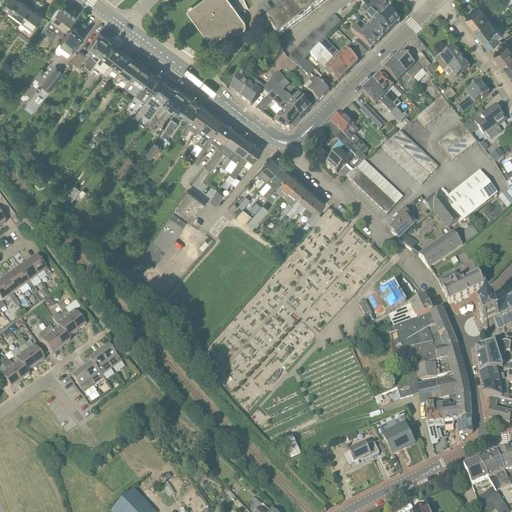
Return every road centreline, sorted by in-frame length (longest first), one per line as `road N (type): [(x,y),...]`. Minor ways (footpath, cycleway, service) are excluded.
road 1 (residential): [(483,442),(449,311),(419,268),(299,157),(293,142)]
road 2 (tertiary): [(293,142),(275,140),(128,27)]
road 3 (tertiary): [(429,10),(293,142)]
road 4 (residential): [(107,329),(0,412)]
road 5 (tertiary): [(454,456),(347,511)]
road 6 (residential): [(511,95),(438,0)]
